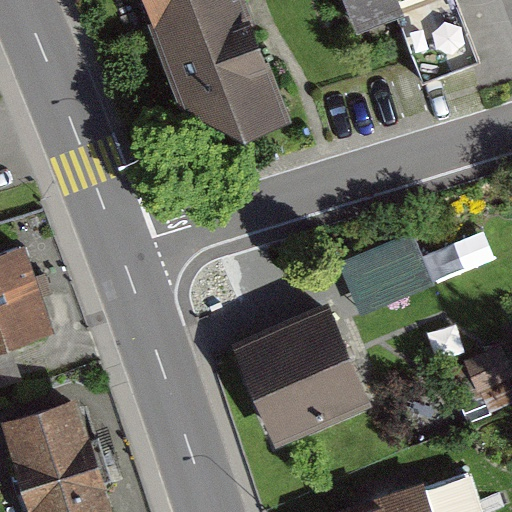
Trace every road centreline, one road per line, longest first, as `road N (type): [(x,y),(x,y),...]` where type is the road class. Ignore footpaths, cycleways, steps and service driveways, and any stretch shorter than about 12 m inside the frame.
road 1 (residential): [(511,111),(138,249)]
road 2 (tertiary): [(18,0),(138,249)]
road 3 (tertiary): [(138,249),(209,511)]
